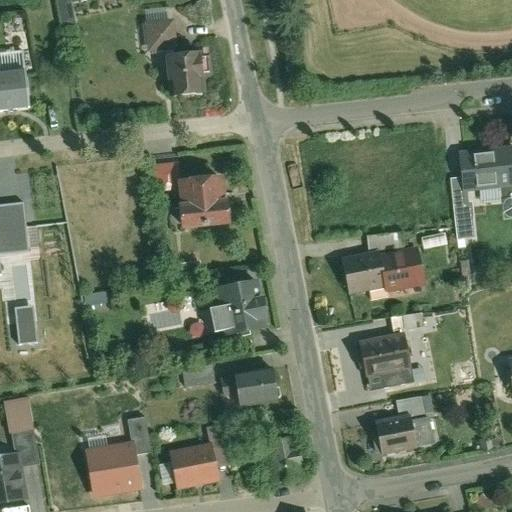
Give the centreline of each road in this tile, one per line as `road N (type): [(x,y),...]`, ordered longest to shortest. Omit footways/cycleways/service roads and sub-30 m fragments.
road 1 (residential): [(254,121),(331,495)]
road 2 (residential): [(511,92),(254,121)]
road 3 (residential): [(254,121),(0,149)]
road 4 (residential): [(331,495),(511,461)]
road 5 (residential): [(198,511),(331,495)]
road 6 (residential): [(230,0),(254,121)]
